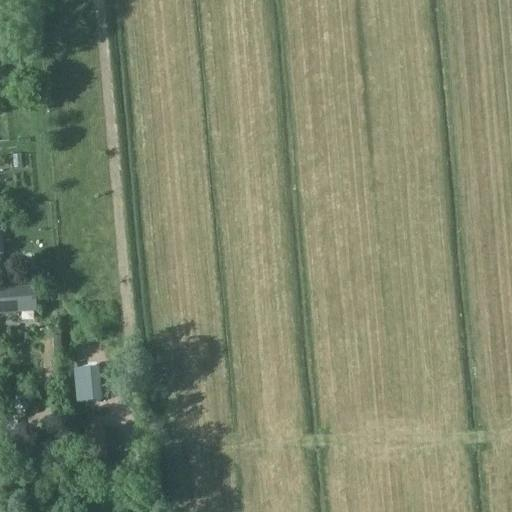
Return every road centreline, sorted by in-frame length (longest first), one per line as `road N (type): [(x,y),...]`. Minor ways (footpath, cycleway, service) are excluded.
road 1 (track): [(273,448),(511,433)]
road 2 (track): [(265,338),(273,448),(198,457)]
